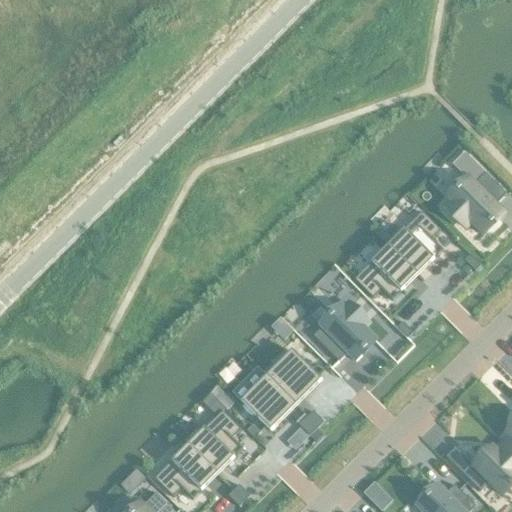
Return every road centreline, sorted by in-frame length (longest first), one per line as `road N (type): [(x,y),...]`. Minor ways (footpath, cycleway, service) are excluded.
road 1 (unclassified): [(297,0),(0,293)]
road 2 (residential): [(315,511),(511,316)]
